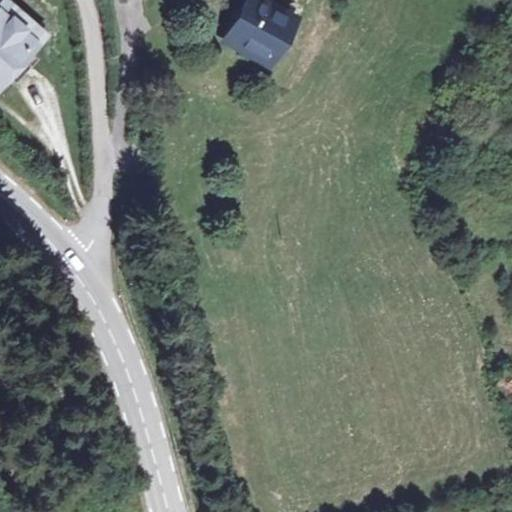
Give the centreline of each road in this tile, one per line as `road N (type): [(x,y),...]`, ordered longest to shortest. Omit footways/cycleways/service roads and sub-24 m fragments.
road 1 (residential): [(63,261),(94,229),(104,176),(83,0)]
road 2 (secondary): [(166,511),(122,363),(63,261)]
